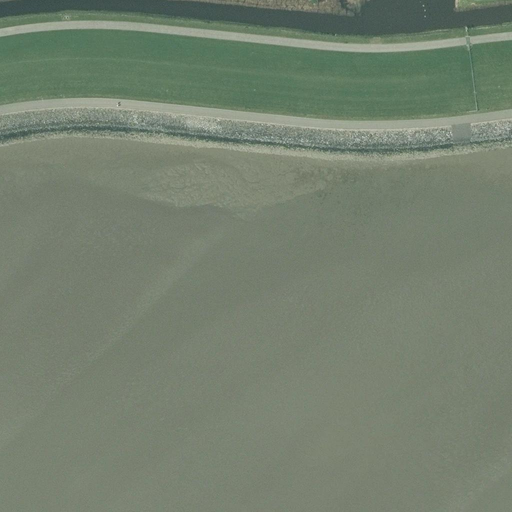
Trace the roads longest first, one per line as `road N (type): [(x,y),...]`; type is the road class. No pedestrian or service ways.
road 1 (unclassified): [(511,40),(348,52),(143,30),(0,37)]
road 2 (unclassified): [(0,110),(116,103),(353,126),(511,114)]
